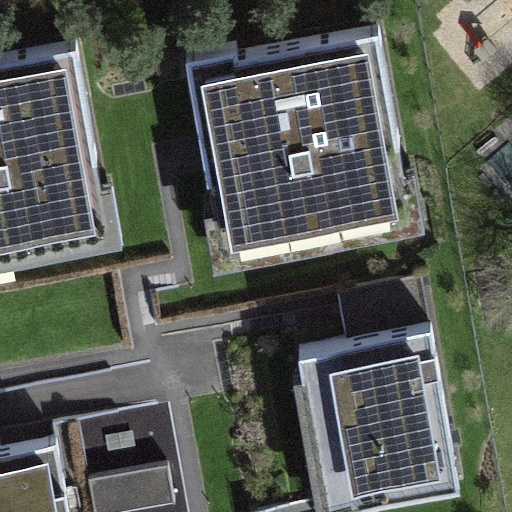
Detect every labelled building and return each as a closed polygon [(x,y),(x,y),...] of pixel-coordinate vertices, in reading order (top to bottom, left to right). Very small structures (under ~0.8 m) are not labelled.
[(279,55),(222,66),(261,274),(447,239),(410,44),(282,68),(279,55)] [(0,285),(144,259),(107,63),(0,83),(0,285)] [(449,281),(373,296),(377,320),(419,312),(423,333),(322,352),(330,397),(345,394),(367,511),(459,511),(491,506),(449,281)] [(92,511),(83,449),(0,462),(0,511),(92,511)] [(178,511),(209,506),(201,465),(118,481),(124,511),(178,511)]
